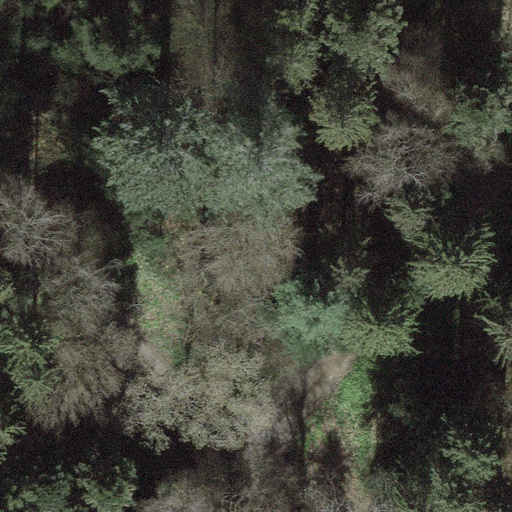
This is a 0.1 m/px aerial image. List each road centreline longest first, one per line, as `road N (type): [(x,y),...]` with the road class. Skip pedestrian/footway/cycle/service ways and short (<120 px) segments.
road 1 (track): [(0,181),(255,511)]
road 2 (track): [(511,187),(240,493)]
